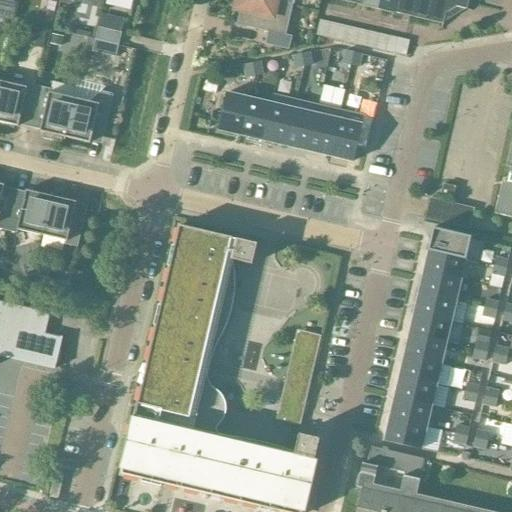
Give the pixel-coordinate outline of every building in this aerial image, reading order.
[(0,0),(0,18),(12,21),(16,3),(0,0)] [(292,7),(260,0),(237,0),(236,10),(240,11),(237,26),(268,33),(265,45),(289,51),(292,38),(286,36),(292,7)] [(333,0),(360,6),(360,7),(395,15),(395,14),(443,26),(446,15),(456,8),(467,11),(469,0),(333,0)] [(51,29),(54,14),(42,11),(38,26),(51,29)] [(320,21),(316,37),(405,57),(409,42),(320,21)] [(121,34),(98,28),(95,41),(119,46),(121,34)] [(37,33),(34,47),(42,49),(45,34),(37,33)] [(52,35),(50,44),(61,46),(63,38),(52,35)] [(116,58),(119,46),(95,41),(93,53),(116,58)] [(345,52),(342,64),(350,66),(353,53),(345,52)] [(303,67),(312,66),(309,53),(301,55),(303,67)] [(350,66),(359,68),(361,55),(353,53),(350,66)] [(295,69),(303,67),(301,55),(292,56),(295,69)] [(254,77),(263,75),(260,63),(252,64),(254,77)] [(243,66),(246,79),(254,77),(252,64),(243,66)] [(20,120),(31,122),(39,88),(27,85),(26,88),(2,83),(0,91),(0,123),(18,128),(20,120)] [(65,139),(74,99),(50,94),(51,91),(39,88),(31,122),(41,125),(39,133),(65,139)] [(90,103),(74,99),(65,139),(90,145),(92,137),(103,139),(113,95),(101,92),(90,103)] [(226,94),(217,131),(240,136),(249,99),(226,94)] [(295,100),(272,95),(270,104),(271,104),(262,141),(261,144),(273,146),(274,144),(285,147),(295,100)] [(270,104),(249,99),(240,136),(262,141),(271,104),(270,104)] [(318,105),(295,100),(285,147),(307,152),(318,105)] [(318,105),(307,152),(329,157),(340,110),(318,105)] [(340,110),(329,157),(352,162),(356,147),(361,126),(363,116),(340,110)] [(361,126),(356,147),(366,150),(371,128),(361,126)] [(503,182),(495,215),(511,218),(511,168),(509,183),(503,182)] [(0,185),(0,230),(5,231),(13,197),(2,195),(4,186),(0,185)] [(456,188),(444,185),(442,197),(453,199),(456,188)] [(13,197),(5,231),(17,234),(18,231),(42,236),(51,197),(26,192),(24,200),(13,197)] [(51,197),(42,236),(66,242),(65,246),(77,249),(85,214),(74,211),(76,203),(51,197)] [(474,210),(431,200),(426,219),(469,230),(474,210)] [(123,463),(121,475),(141,480),(141,483),(161,488),(161,485),(277,511),(301,511),(303,505),(306,506),(315,469),(317,461),(314,460),(319,440),(298,435),(293,452),(278,448),(265,444),(254,441),(238,438),(221,435),(220,434),(219,434),(218,433),(218,432),(217,431),(217,430),(217,429),(217,428),(218,426),(219,425),(221,424),(222,423),(223,420),(225,416),(226,411),(225,406),(225,402),(223,397),(220,394),(216,390),(214,389),(212,387),(210,385),(209,382),(208,379),(208,375),(208,372),(210,364),(213,355),(216,348),(218,343),(224,330),(228,322),(231,311),(234,293),(235,281),(234,271),(232,261),(251,265),(256,244),(213,235),(179,227),(134,418),(130,418),(120,462),(123,463)] [(470,238),(432,229),(426,252),(428,252),(428,251),(465,260),(470,238)] [(428,252),(423,272),(460,281),(465,260),(428,251),(428,252)] [(508,261),(495,258),(493,266),(506,269),(508,261)] [(47,277),(49,270),(45,264),(38,262),(35,274),(47,277)] [(493,266),(491,275),(504,278),(506,269),(493,266)] [(460,281),(423,272),(418,293),(455,302),(460,281)] [(455,302),(418,293),(413,314),(450,323),(455,302)] [(485,300),(483,308),(496,311),(498,303),(485,300)] [(0,354),(56,368),(57,364),(60,365),(62,359),(59,358),(61,348),(36,342),(43,313),(0,302),(0,354)] [(483,308),(481,317),(494,319),(496,311),(483,308)] [(511,314),(504,313),(502,321),(511,323),(511,314)] [(450,323),(413,314),(408,335),(445,344),(450,323)] [(445,344),(408,335),(403,356),(440,365),(445,344)] [(476,342),(474,351),(486,353),(488,345),(476,342)] [(508,350),(496,347),(494,355),(506,358),(508,350)] [(474,351),(472,359),(484,362),(486,353),(474,351)] [(494,355),(492,363),(504,366),(506,358),(494,355)] [(440,365),(403,356),(399,377),(436,386),(436,385),(446,387),(450,368),(440,366),(440,365)] [(436,386),(399,377),(394,398),(431,407),(431,406),(444,409),(449,389),(436,386)] [(478,387),(466,384),(464,392),(476,395),(478,387)] [(498,392),(486,389),(484,397),(497,400),(498,392)] [(283,390),(275,421),(299,427),(302,415),(287,411),(291,392),(283,390)] [(464,392),(462,401),(475,404),(476,395),(464,392)] [(484,397),(482,406),(495,408),(497,400),(484,397)] [(431,407),(394,398),(389,419),(426,428),(431,407)] [(389,419),(384,441),(421,450),(421,448),(437,451),(441,431),(426,428),(389,419)] [(511,425),(505,424),(501,445),(511,448),(511,425)] [(469,429),(456,426),(454,435),(467,437),(469,429)] [(75,431),(67,429),(61,453),(70,455),(75,431)] [(489,434),(476,431),(474,439),(487,442),(489,434)] [(454,435),(452,443),(465,446),(467,437),(454,435)] [(474,439),(472,447),(485,450),(487,442),(474,439)] [(464,511),(416,501),(426,460),(373,448),(369,466),(365,465),(365,464),(364,464),(359,488),(363,489),(357,511),(464,511)]
